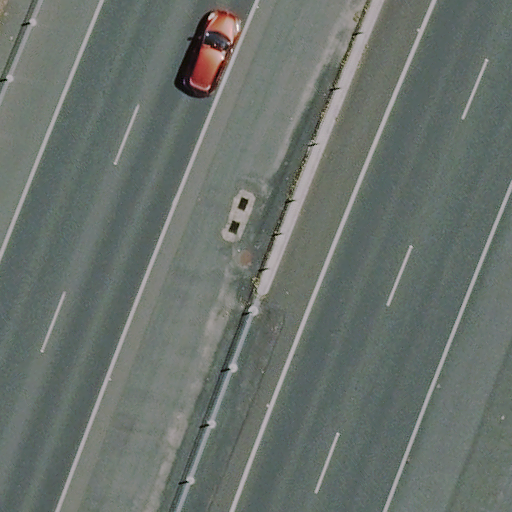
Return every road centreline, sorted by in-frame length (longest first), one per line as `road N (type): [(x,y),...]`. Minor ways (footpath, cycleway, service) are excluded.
road 1 (motorway): [(511,8),(312,511)]
road 2 (motorway): [(0,492),(193,0)]
